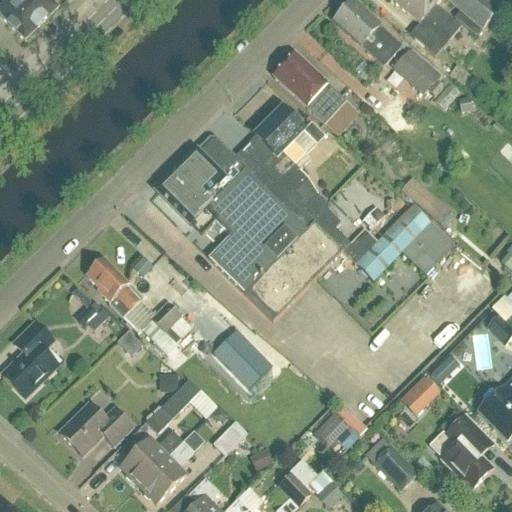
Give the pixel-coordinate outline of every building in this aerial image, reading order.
[(25,47),(58,14),(44,0),(12,0),(0,12),(0,20),(1,22),(25,47)] [(492,7),(484,0),(384,0),(419,29),(410,40),(435,62),(461,33),(437,11),(445,2),(460,15),(454,21),(476,42),(502,14),(500,13),(499,14),(493,9),(495,8),(493,6),(492,7)] [(368,22),(352,7),(333,27),(361,52),(384,72),(401,53),(379,33),(379,32),(377,29),(376,25),(372,21),(368,22)] [(408,55),(391,74),(409,91),(427,72),(408,55)] [(325,130),(346,107),(295,61),(274,83),(325,130)] [(436,87),(429,95),(435,101),(442,93),(436,87)] [(469,104),(459,106),(461,119),(471,117),(469,104)] [(282,116),(255,143),(271,160),(261,170),(277,186),(279,184),(293,170),(300,177),(310,166),(306,161),(316,151),(304,139),(282,116)] [(196,157),(156,197),(190,231),(191,230),(201,240),(215,226),(230,241),(207,264),(208,265),(272,330),(343,260),(325,242),(338,229),(340,231),(341,231),(327,217),(330,214),(318,202),(317,203),(311,197),(312,195),(312,193),(306,187),(308,185),(300,177),(293,170),(279,184),(277,186),(261,170),(248,157),(238,168),(215,145),(210,144),(197,157),(197,156),(196,157)] [(437,231),(449,217),(410,183),(398,198),(437,231)] [(359,268),(355,272),(372,288),(401,258),(425,280),(454,251),(429,228),(429,229),(409,211),(376,247),(364,235),(350,249),(349,250),(345,254),(359,268)] [(511,249),(496,267),(511,280),(511,249)] [(129,292),(104,266),(103,268),(99,268),(95,272),(95,275),(87,283),(100,296),(100,298),(111,310),(109,311),(123,326),(141,308),(127,294),(129,292)] [(150,326),(140,336),(165,362),(176,352),(175,351),(192,334),(181,323),(168,309),(167,310),(150,326)] [(89,312),(77,323),(84,331),(96,319),(89,312)] [(503,352),(511,342),(511,335),(498,321),(485,334),(503,352)] [(26,405),(59,373),(44,358),(54,348),(36,330),(14,351),(24,361),(3,382),(26,405)] [(115,346),(127,360),(138,351),(126,337),(115,346)] [(237,338),(214,360),(249,396),(272,374),(237,338)] [(439,370),(430,380),(439,389),(448,380),(439,370)] [(176,381),(165,381),(166,396),(177,396),(176,381)] [(511,385),(503,395),(501,394),(478,416),(507,446),(511,441),(511,385)] [(427,386),(415,398),(427,409),(438,398),(427,386)] [(178,420),(199,398),(189,387),(166,409),(178,420)] [(104,425),(89,410),(59,439),(82,462),(103,442),(112,452),(113,453),(132,434),(114,415),(104,425)] [(335,419),(313,441),(328,457),(350,434),(335,419)] [(464,423),(446,441),(456,451),(441,465),(471,496),(493,475),(480,462),(491,451),(484,443),(464,423)] [(224,462),(247,441),(235,429),(213,451),(224,462)] [(140,493),(184,449),(173,438),(158,453),(150,445),(120,474),(125,478),(125,482),(130,487),(134,487),(140,493)] [(184,449),(140,493),(143,497),(143,500),(148,505),(152,505),(156,510),(186,481),(178,473),(193,459),(184,449)] [(399,498),(417,480),(391,453),(373,471),(399,498)] [(267,456),(255,461),(261,473),(273,468),(267,456)] [(297,511),(299,511),(312,500),(291,479),(278,492),(297,511)] [(215,511),(212,508),(220,499),(207,485),(189,502),(198,511),(196,511),(215,511)] [(330,489),(316,502),(325,511),(330,511),(342,501),(330,489)]
